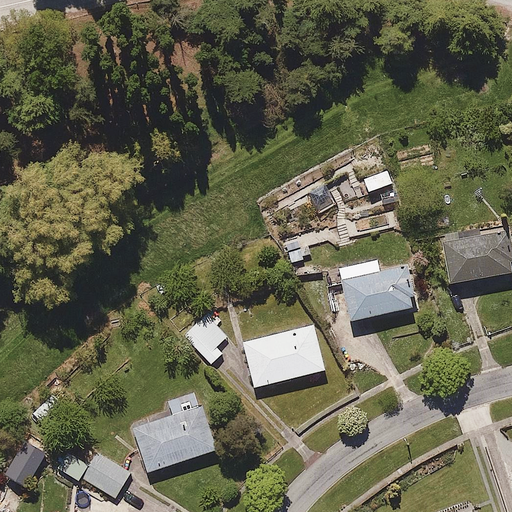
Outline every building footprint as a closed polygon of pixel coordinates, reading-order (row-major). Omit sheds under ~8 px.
[(400,203),(396,189),(357,199),(361,214),(400,203)] [(511,244),(511,229),(446,235),(450,278),(511,272),(511,244)] [(303,248),(285,253),(289,268),(307,263),(303,248)] [(379,260),(339,267),(341,280),(345,279),(352,316),(415,304),(408,266),(381,271),(379,260)] [(218,348),(228,339),(205,315),(182,338),(210,367),(224,354),(218,348)] [(314,325),(242,343),(253,388),(325,370),(314,325)] [(52,392),(32,413),(43,422),(62,401),(52,392)] [(174,416),(135,429),(147,469),(215,448),(201,402),(173,411),(174,416)] [(66,456),(57,469),(76,483),(85,471),(66,456)] [(101,456),(85,480),(114,500),(130,475),(101,456)]
